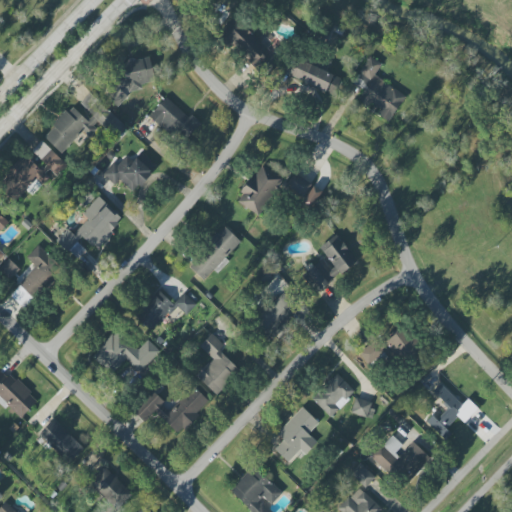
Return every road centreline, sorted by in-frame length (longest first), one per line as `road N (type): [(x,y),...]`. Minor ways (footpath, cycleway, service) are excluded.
road 1 (residential): [(511,383),(426,288),(385,193),(364,166),(217,91),(161,0)]
road 2 (residential): [(416,270),(323,344),(188,487)]
road 3 (residential): [(257,118),(182,220),(54,353)]
road 4 (residential): [(210,511),(0,304)]
road 5 (secondary): [(0,130),(126,0)]
road 6 (secondary): [(96,0),(0,96)]
